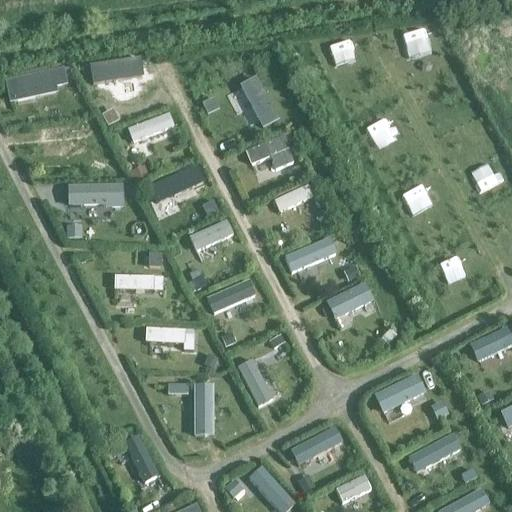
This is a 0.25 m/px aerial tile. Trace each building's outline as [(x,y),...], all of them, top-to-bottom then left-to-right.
[(91,85),(136,80),(134,65),(90,71),(91,85)] [(253,96),(217,111),(222,124),(258,109),(253,96)] [(132,145),(174,130),(169,117),(127,133),(132,145)] [(82,144),(81,130),(39,133),(40,147),(65,145),(65,150),(73,149),(72,144),(82,144)] [(289,138),(245,156),(250,168),(270,160),(276,173),(294,166),(288,153),(294,150),(289,138)] [(164,196),(202,180),(197,168),(158,183),(164,196)] [(279,215),(312,201),(307,189),(274,204),(279,215)] [(109,193),(109,190),(68,191),(69,205),(92,205),(93,210),(101,210),(100,204),(110,204),(110,201),(117,201),(117,193),(109,193)] [(198,251),(229,236),(224,226),(193,240),(198,251)] [(307,264),(338,249),(333,238),(302,253),(307,264)] [(134,267),(149,267),(150,252),(134,252),(134,267)] [(114,293),(163,294),(163,281),(114,280),(114,293)] [(224,310),(258,296),(253,284),(219,299),(224,310)] [(335,320),(370,303),(365,292),(329,309),(335,320)] [(185,334),(145,332),(145,346),(168,347),(168,351),(172,352),(172,347),(184,348),(183,354),(193,354),(194,338),(193,338),(193,333),(185,332),(185,334)] [(304,380),(282,339),(272,345),(294,386),(304,380)] [(216,401),(217,388),(163,383),(162,397),(189,399),(186,431),(199,432),(202,400),(216,401)] [(384,415),(423,395),(417,383),(377,402),(384,415)] [(295,468),(340,445),(334,433),(289,456),(295,468)] [(158,480),(138,439),(123,446),(144,487),(158,480)] [(451,453),(446,442),(413,460),(418,471),(439,460),(441,464),(447,461),(445,456),(451,453)] [(342,507),(371,493),(364,479),(336,493),(342,507)] [(237,484),(219,494),(225,503),(242,493),(237,484)] [(123,511),(135,511),(131,503),(121,508),(123,511)]
